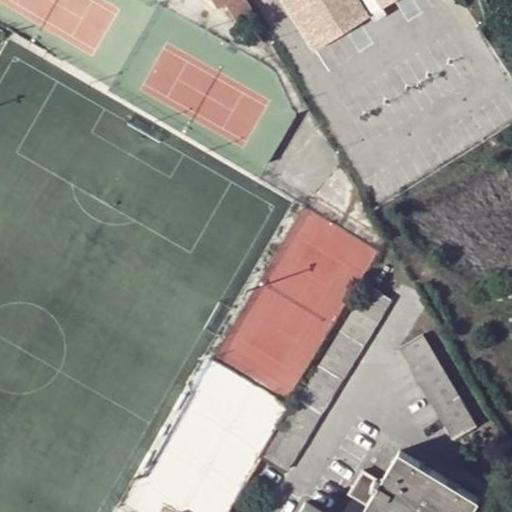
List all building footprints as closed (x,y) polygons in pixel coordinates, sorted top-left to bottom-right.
[(231,0),(214,0),(215,0),(220,8),(231,0)] [(283,0),(317,52),(397,0),(283,0)] [(399,285),(377,270),(368,285),(391,299),(399,285)] [(391,299),(368,285),(263,455),(286,470),(391,299)] [(424,334),(401,348),(454,438),(478,424),(424,334)] [(367,504),(373,508),(380,511),(472,511),(480,500),(459,487),(455,493),(443,485),(446,479),(400,451),(380,484),(367,504)] [(353,496),(367,504),(380,484),(363,474),(349,494),(353,496)] [(455,493),(459,487),(446,479),(443,485),(455,493)] [(367,504),(353,496),(342,511),(371,511),(373,508),(367,504)] [(322,511),(307,503),(301,511),(322,511)]
